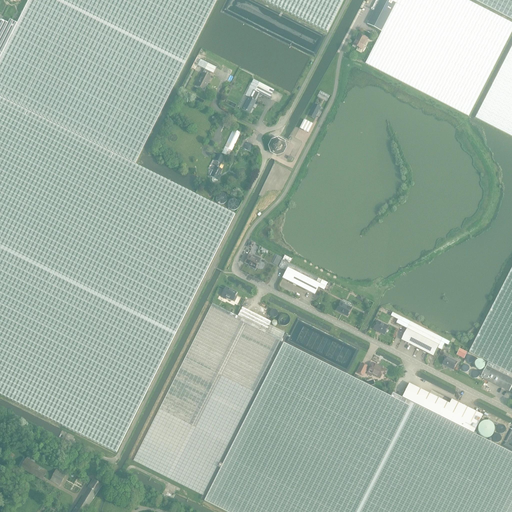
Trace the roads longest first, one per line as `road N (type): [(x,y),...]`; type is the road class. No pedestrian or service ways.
road 1 (unclassified): [(82,451),(113,461),(120,450),(263,165),(262,132),(290,111),(347,0)]
road 2 (unclassified): [(511,412),(235,272)]
